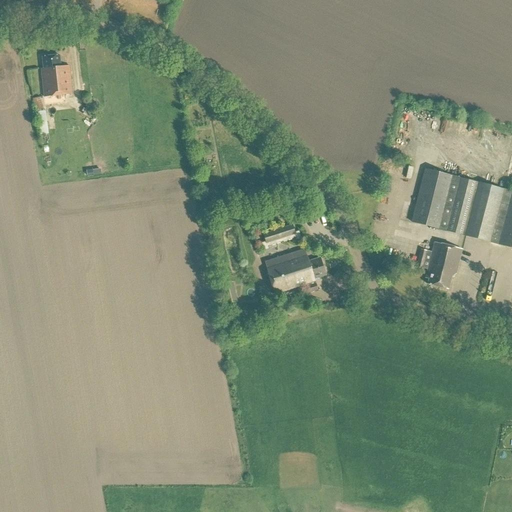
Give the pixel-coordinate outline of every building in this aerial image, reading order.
[(41,69),(44,97),(72,94),(69,66),(60,67),(59,55),(42,57),(43,69),(41,69)] [(33,98),(38,134),(48,133),(45,111),(43,111),(41,97),(33,98)] [(410,223),(490,243),(504,189),(424,169),(410,223)] [(511,191),(504,189),(490,243),(511,248),(511,191)] [(263,234),(265,241),(261,243),(263,250),(268,249),(268,246),(295,238),(296,240),(301,239),(299,231),(294,232),(292,225),(263,234)] [(425,278),(428,279),(427,285),(448,290),(450,278),(455,275),(461,250),(433,243),(431,252),(420,250),(415,267),(427,270),(425,278)] [(317,290),(314,279),(325,275),(320,258),(308,261),(304,249),(264,262),(274,293),(305,283),(308,292),(317,290)] [(236,302),(232,282),(222,285),(226,304),(236,302)] [(228,323),(233,330),(241,325),(236,317),(228,323)]
